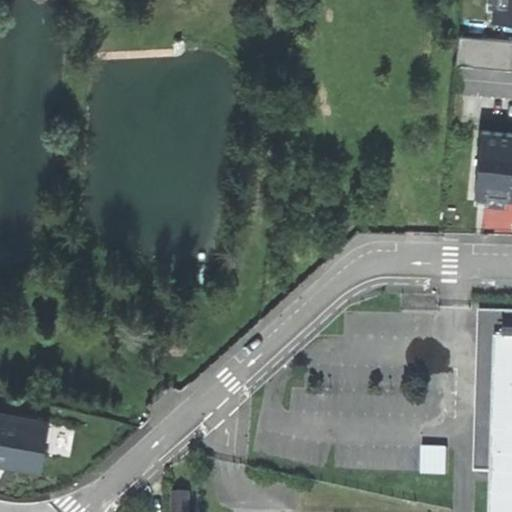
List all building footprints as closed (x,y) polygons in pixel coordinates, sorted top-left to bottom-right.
[(511,0),(495,0),(494,18),(511,19),(511,0)] [(511,69),(511,39),(460,34),(457,64),(511,69)] [(511,131),(482,129),(476,194),(490,195),(490,193),(507,194),(507,197),(511,197),(511,131)] [(507,194),(490,193),(490,195),(476,194),(476,201),(506,204),(507,197),(507,194)] [(511,511),(511,309),(484,309),(478,470),(500,471),(497,511),(511,511)] [(0,463),(3,464),(43,471),(52,417),(0,408),(0,463)] [(191,511),(191,495),(180,495),(179,511),(191,511)]
